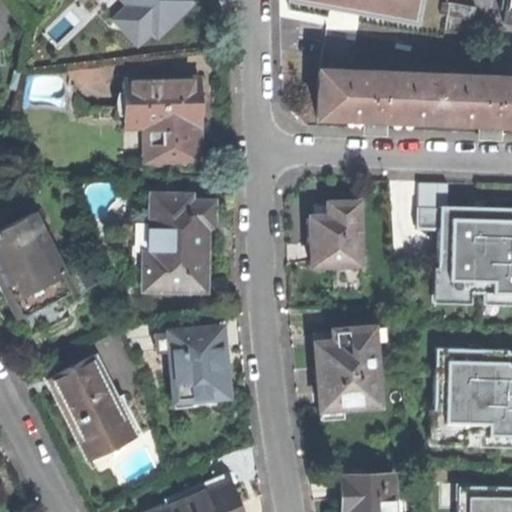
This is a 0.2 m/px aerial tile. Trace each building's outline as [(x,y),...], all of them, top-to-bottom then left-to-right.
[(153,33),(187,0),(126,0),(127,1),(110,17),(132,40),(147,26),(153,33)] [(416,0),(413,26),(440,30),(439,27),(442,13),(443,0),(416,0)] [(449,0),(443,0),(442,13),(468,16),(470,3),(449,0)] [(511,0),(505,0),(502,23),(511,25),(511,0)] [(439,27),(466,31),(468,16),(442,13),(439,27)] [(429,117),(430,72),(380,70),(380,69),(365,69),(365,70),(314,69),(313,113),(370,115),(429,117)] [(511,74),(495,74),(495,73),(481,72),(481,74),(430,72),(429,117),(492,119),(511,119),(511,74)] [(165,160),(188,159),(188,139),(197,139),(196,107),(196,76),(142,78),(142,80),(120,81),(120,106),(139,105),(140,155),(164,155),(165,160)] [(418,207),(447,208),(448,185),(418,184),(418,207)] [(173,285),(199,286),(200,249),(201,223),(208,223),(208,201),(186,200),(186,194),(149,193),(148,222),(155,222),(154,252),(140,252),(140,279),(173,280),(173,285)] [(354,244),(354,229),(353,199),(324,199),(325,213),(307,213),(307,216),(304,216),(304,237),(307,237),(308,248),(308,261),(330,261),(330,263),(355,263),(354,244)] [(418,207),(416,207),(416,229),(438,230),(437,268),(433,268),(433,270),(443,271),(443,292),(499,294),(499,299),(511,299),(511,209),(447,208),(418,207)] [(0,291),(14,318),(58,296),(71,289),(32,212),(0,227),(0,291)] [(363,229),(354,229),(354,244),(364,243),(363,229)] [(69,316),(58,296),(14,318),(24,339),(69,316)] [(317,405),(375,401),(373,375),(374,375),(373,348),(371,348),(370,324),(330,327),(331,338),(312,340),(314,372),(317,405)] [(218,325),(165,330),(167,348),(172,397),(174,397),(174,402),(211,399),(211,393),(224,392),(221,359),(218,325)] [(167,348),(165,330),(152,331),(154,350),(167,348)] [(511,352),(507,352),(507,350),(478,349),(478,352),(469,352),(469,349),(446,348),(445,369),(434,369),(433,410),(429,409),(429,413),(439,413),(438,435),(496,436),(495,441),(511,441),(511,352)] [(115,396),(115,395),(94,353),(51,374),(67,405),(61,408),(72,429),(87,459),(130,437),(110,398),(115,396)] [(121,392),(115,395),(115,396),(110,398),(130,437),(141,431),(121,392)] [(350,511),(392,511),(391,471),(339,472),(340,495),(340,510),(350,510),(350,511)] [(240,511),(226,477),(188,493),(187,492),(165,501),(166,502),(141,511),(240,511)] [(457,499),(456,511),(511,511),(511,486),(470,486),(470,483),(454,483),(454,499),(457,499)]
